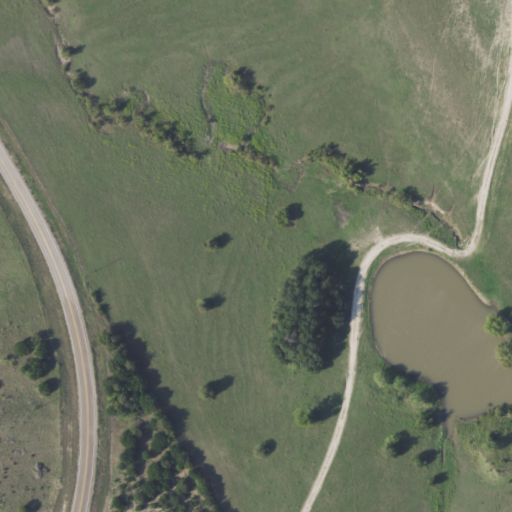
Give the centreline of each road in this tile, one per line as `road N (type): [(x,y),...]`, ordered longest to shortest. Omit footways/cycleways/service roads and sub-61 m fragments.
road 1 (secondary): [(88,511),(97,414),(82,315),(55,243),(0,142)]
road 2 (residential): [(206,511),(206,491),(150,373),(55,243)]
